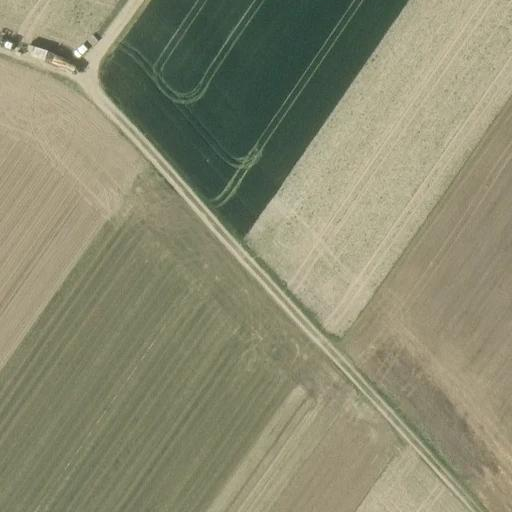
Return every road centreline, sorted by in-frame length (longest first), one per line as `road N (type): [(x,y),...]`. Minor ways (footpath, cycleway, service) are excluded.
road 1 (track): [(78,82),(473,511)]
road 2 (track): [(0,53),(78,82),(135,0)]
